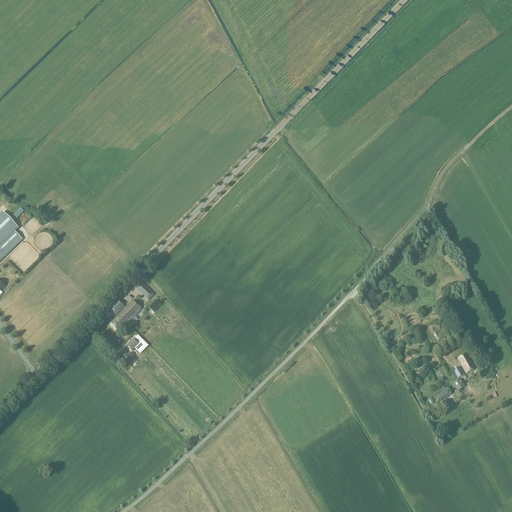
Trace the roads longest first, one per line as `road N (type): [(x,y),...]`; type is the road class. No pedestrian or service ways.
road 1 (tertiary): [(0,414),(402,0)]
road 2 (unclassified): [(128,511),(285,367),(355,289)]
road 3 (track): [(511,107),(442,170),(430,201),(355,289)]
